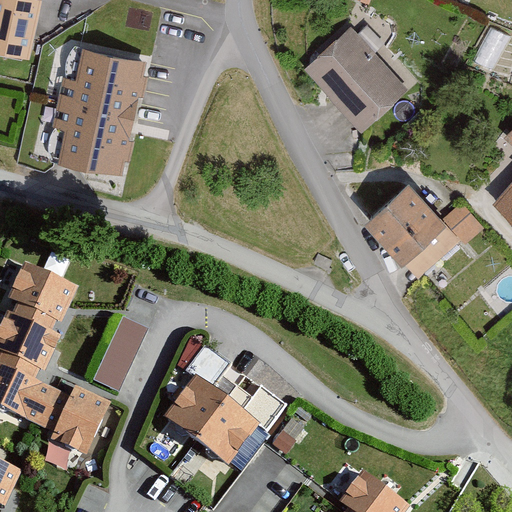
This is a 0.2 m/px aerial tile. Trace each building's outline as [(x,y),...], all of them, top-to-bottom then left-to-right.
[(38,0),(0,0),(0,47),(29,51),(38,0)] [(410,87),(355,21),(308,60),(363,126),(410,87)] [(145,63),(82,50),(75,80),(70,79),(59,132),(64,133),(58,163),(121,176),(145,63)] [(511,132),(511,133),(511,176),(492,198),(511,215),(511,132)] [(450,211),(423,178),(379,214),(430,276),(489,228),(465,199),(450,211)] [(43,270),(26,261),(24,265),(9,296),(21,301),(57,319),(61,321),(68,306),(78,286),(63,279),(43,270)] [(14,315),(8,312),(0,328),(0,349),(0,350),(40,369),(44,371),(54,349),(59,339),(61,335),(52,331),(57,319),(21,301),(14,315)] [(149,329),(123,317),(94,380),(120,392),(149,329)] [(194,376),(195,375),(228,399),(238,387),(222,375),(231,363),(205,344),(186,370),(194,376)] [(0,349),(0,403),(56,430),(72,396),(56,389),(35,379),(40,369),(0,350),(0,349)] [(228,399),(195,375),(194,376),(165,415),(198,439),(227,461),(256,424),(258,421),(228,399)] [(238,387),(228,399),(258,421),(256,424),(268,433),(288,405),(262,385),(253,398),(238,387)] [(76,386),(72,396),(56,430),(52,437),(87,453),(110,402),(76,386)] [(283,431),(274,444),(287,453),(296,442),(296,441),(283,431)] [(19,470),(0,461),(0,503),(3,505),(19,470)] [(403,511),(409,505),(364,470),(341,499),(350,506),(347,510),(345,511),(403,511)]
